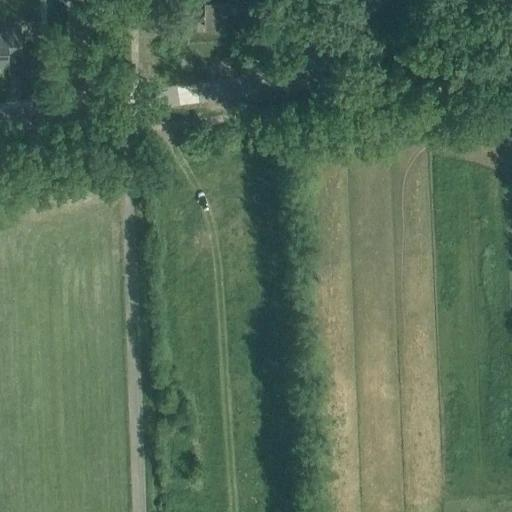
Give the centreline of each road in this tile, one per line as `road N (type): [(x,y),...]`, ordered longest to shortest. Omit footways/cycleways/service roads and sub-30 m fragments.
road 1 (track): [(81,113),(131,133),(370,94),(511,86)]
road 2 (residential): [(81,113),(275,82),(377,0)]
